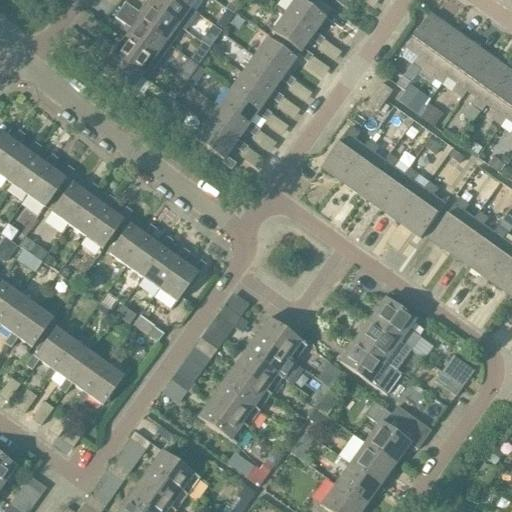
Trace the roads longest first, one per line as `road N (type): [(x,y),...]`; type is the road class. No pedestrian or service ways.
road 1 (residential): [(406,511),(495,372),(483,347),(342,249)]
road 2 (residential): [(241,240),(20,56)]
road 3 (residential): [(82,479),(236,272)]
road 4 (residential): [(271,196),(407,0)]
road 5 (residential): [(236,272),(285,307),(302,305),(342,249)]
